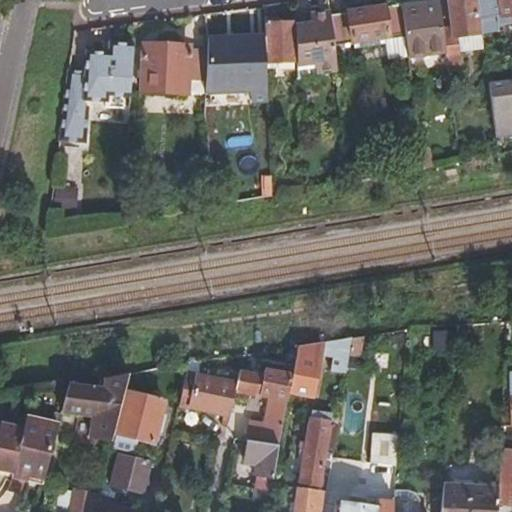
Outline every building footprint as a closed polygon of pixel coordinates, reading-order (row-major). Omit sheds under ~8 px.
[(483,32),(478,0),(449,0),(454,28),(444,29),(447,52),(447,54),(450,70),(463,68),(461,52),(459,37),(474,35),(483,34),(483,32)] [(511,0),(478,0),(483,32),(505,29),(508,46),(511,45),(511,0)] [(421,4),(403,7),(407,37),(410,58),(410,59),(447,54),(447,52),(444,29),(441,1),(421,4)] [(403,7),(332,17),(335,47),(407,37),(403,7)] [(299,60),(299,76),(318,74),(318,71),(338,69),(335,47),(332,17),(331,12),(311,15),(312,25),(298,26),(299,60)] [(284,17),(273,18),(274,25),(284,24),(284,17)] [(267,43),(268,63),(299,60),(298,26),(298,23),(284,24),(274,25),(273,18),(266,18),(266,26),(267,39),(267,43)] [(267,39),(266,26),(239,27),(240,44),(267,43),(267,39)] [(474,35),(459,37),(461,52),(485,49),(483,34),(474,35)] [(132,99),(136,46),(112,45),(111,56),(89,54),(88,75),(69,74),(60,143),(86,145),(91,109),(88,109),(88,103),(109,104),(110,97),(132,99)] [(146,45),(142,95),(203,99),(207,56),(191,54),(192,49),(146,45)] [(511,78),(489,82),(490,88),(497,136),(511,134),(511,78)] [(132,99),(110,97),(109,104),(109,110),(132,111),(132,99)] [(422,151),(424,167),(435,165),(430,150),(422,151)] [(403,154),(405,171),(424,167),(422,151),(403,154)] [(72,193),(57,191),(55,209),(69,211),(72,193)] [(383,322),(354,326),(356,335),(370,333),(370,331),(384,329),(383,322)] [(450,347),(452,328),(408,332),(406,350),(438,352),(438,345),(450,347)] [(298,347),(296,362),(294,374),(293,375),(291,390),(289,397),(289,398),(313,402),(321,360),(333,362),(331,375),(346,378),(347,373),(352,339),(337,342),(298,347)] [(188,375),(200,377),(203,363),(190,365),(188,375)] [(272,381),(239,374),(235,396),(268,402),(262,434),(243,430),(240,443),(247,445),(280,451),(289,398),(289,397),(291,390),(293,375),(294,374),(274,370),(272,381)] [(188,375),(180,407),(230,418),(235,396),(239,374),(234,373),(231,384),(200,377),(188,375)] [(127,397),(133,375),(115,378),(103,380),(101,389),(92,388),(73,386),(66,411),(97,419),(92,440),(115,445),(117,437),(118,434),(127,397)] [(157,441),(165,407),(129,398),(116,448),(136,453),(140,437),(157,441)] [(319,486),(328,488),(333,456),(326,455),(332,421),(311,417),(298,486),(319,490),(319,486)] [(15,483),(44,490),(60,431),(31,423),(28,436),(2,430),(0,436),(0,464),(19,470),(16,479),(15,483)] [(374,467),(399,468),(401,440),(376,438),(374,467)] [(280,451),(247,445),(243,464),(258,466),(255,478),(258,478),(274,481),(280,451)] [(500,492),(498,511),(511,511),(511,452),(502,452),(500,492)] [(123,455),(117,485),(145,492),(153,462),(123,455)] [(0,475),(16,479),(19,470),(0,464),(0,475)] [(258,478),(256,491),(271,494),(274,481),(258,478)] [(445,487),(442,511),(498,511),(500,492),(445,487)] [(93,511),(96,494),(75,489),(71,511),(93,511)] [(397,505),(396,511),(422,511),(423,501),(419,495),(412,492),(398,491),(397,505)] [(323,511),(326,497),(299,492),(294,511),(323,511)]
